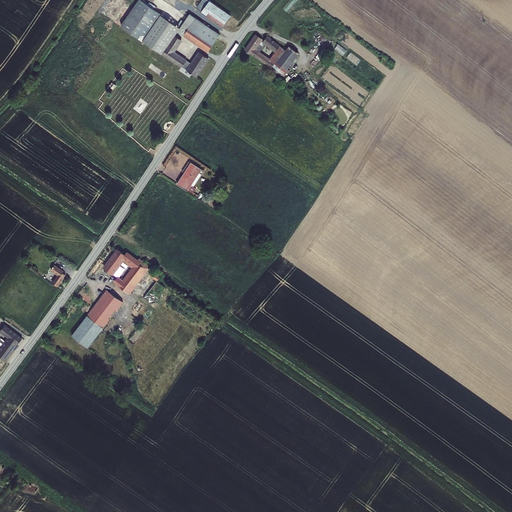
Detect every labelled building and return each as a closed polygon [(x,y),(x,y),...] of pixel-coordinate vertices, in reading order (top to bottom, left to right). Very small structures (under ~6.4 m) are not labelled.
[(181,28),(141,0),(122,26),(164,54),(165,53),(177,35),(180,30),(181,28)] [(210,2),(230,16),(231,15),(210,1),(210,2)] [(224,25),(230,16),(210,2),(203,11),(224,25)] [(181,28),(180,30),(182,28),(186,23),(215,41),(221,33),(191,14),(181,28)] [(211,50),(217,42),(215,41),(186,23),(182,28),(180,30),(211,50)] [(302,85),(307,78),(291,66),(300,53),(290,45),(287,48),(269,34),(264,40),(279,52),(273,60),(256,48),(264,37),(257,32),(246,49),(302,85)] [(165,53),(175,62),(184,67),(189,61),(176,52),(184,41),(177,35),(165,53)] [(193,64),(190,71),(199,77),(212,58),(203,52),(193,64)] [(189,61),(184,67),(190,71),(193,64),(189,61)] [(284,80),(287,77),(274,69),(273,72),(284,80)] [(203,168),(193,161),(178,181),(188,189),(203,168)] [(151,267),(130,252),(128,255),(117,249),(103,269),(112,274),(121,262),(123,259),(131,264),(135,267),(124,281),(118,277),(114,282),(128,291),(139,275),(142,278),(151,267)] [(156,271),(155,273),(152,271),(150,274),(158,280),(162,275),(156,271)] [(59,289),(68,277),(63,274),(58,279),(53,276),(49,283),(59,289)] [(139,275),(128,291),(131,294),(142,278),(139,275)] [(154,303),(165,287),(156,280),(145,296),(154,303)] [(106,290),(87,316),(101,326),(120,301),(118,299),(121,295),(114,290),(111,294),(106,290)] [(101,326),(87,316),(71,336),(86,347),(101,326)] [(137,328),(140,321),(136,319),(132,325),(137,328)] [(23,340),(5,327),(0,335),(10,341),(0,354),(0,358),(6,364),(23,340)] [(176,347),(168,358),(178,365),(186,354),(176,347)]
